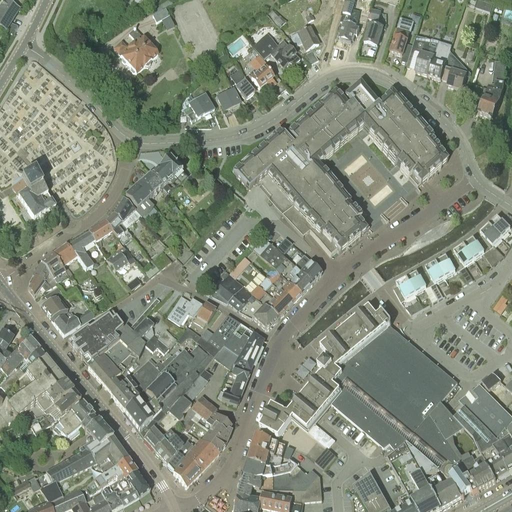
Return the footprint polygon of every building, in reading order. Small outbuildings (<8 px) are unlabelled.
[(10,25),(19,11),(1,0),(0,0),(0,29),(13,37),(18,29),(10,25)] [(344,24),(338,41),(339,41),(351,45),(352,41),(353,38),(353,37),(357,38),(359,31),(355,30),(355,28),(358,20),(351,18),(353,10),(354,7),(355,0),(346,0),(345,5),(343,14),(342,15),(340,23),(344,24)] [(493,7),(485,5),(483,14),(490,16),(493,7)] [(274,10),(267,16),(279,30),(286,25),(274,10)] [(165,11),(153,18),(156,25),(169,19),(165,11)] [(370,11),(367,20),(378,24),(380,19),(381,14),(370,11)] [(511,13),(506,11),(503,21),(511,23),(511,13)] [(314,21),(311,16),(304,19),(307,25),(314,21)] [(377,48),(383,31),(369,27),(364,44),(377,48)] [(120,45),(113,52),(121,61),(121,63),(124,65),(126,65),(127,67),(129,69),(130,70),(130,72),(133,75),(135,75),(136,76),(144,69),(148,70),(150,67),(150,63),(158,56),(157,54),(134,30),(127,37),(132,42),(124,49),(120,45)] [(298,36),(291,38),(296,48),(302,45),(306,53),(311,50),(318,47),(310,30),(298,36)] [(402,59),(407,43),(410,34),(398,30),(390,55),(402,59)] [(267,36),(253,48),(258,54),(264,61),(266,60),(270,56),(273,59),(273,60),(283,72),(290,66),(292,69),(297,65),(304,73),(310,67),(301,57),(297,60),(288,50),(283,43),(277,48),(272,42),(267,36)] [(437,51),(430,49),(431,43),(415,38),(406,69),(410,70),(415,53),(421,55),(415,75),(428,79),(437,51)] [(228,46),(232,54),(246,47),(243,39),(228,46)] [(442,58),(440,58),(442,52),(437,51),(428,79),(440,83),(441,83),(441,82),(442,82),(446,67),(440,65),(442,58)] [(312,52),(305,55),(310,67),(318,63),(313,54),(312,52)] [(447,67),(445,71),(452,73),(459,75),(461,69),(461,66),(450,54),(447,65),(446,67),(447,67)] [(504,87),(507,65),(495,64),(492,84),(496,85),(495,89),(489,89),(478,116),(493,122),(503,96),(505,88),(504,87)] [(254,72),(248,77),(251,80),(250,81),(259,92),(260,91),(261,93),(266,89),(265,87),(268,85),(272,89),(278,97),(286,91),(279,83),(276,79),(272,81),(264,71),(261,67),(255,72),(254,72)] [(445,71),(442,82),(448,84),(446,89),(447,90),(447,88),(463,93),(462,93),(466,79),(467,77),(459,75),(452,73),(445,71)] [(239,72),(230,79),(237,88),(234,90),(245,103),(254,96),(244,83),(239,72)] [(351,107),(348,109),(359,123),(378,107),(359,86),(344,99),(351,107)] [(233,91),(215,100),(223,116),(241,108),(240,107),(233,91)] [(296,145),(300,150),(324,129),(348,109),(335,94),(328,100),(328,99),(318,107),(318,108),(304,120),(303,120),(293,128),(294,129),(287,134),(296,145)] [(378,107),(414,150),(397,166),(400,170),(399,170),(408,180),(417,190),(423,185),(426,182),(427,182),(432,178),(435,175),(440,171),(440,170),(447,165),(438,154),(439,154),(430,144),(432,143),(427,136),(419,126),(418,126),(406,111),(398,101),(396,102),(391,96),(378,107)] [(188,97),(177,103),(186,118),(191,125),(192,125),(191,125),(197,121),(203,118),(204,118),(214,113),(205,98),(192,105),(188,97)] [(414,150),(378,107),(359,123),(363,128),(368,134),(367,135),(373,142),(381,152),(395,167),(397,166),(414,150)] [(359,123),(348,109),(324,129),(340,148),(347,142),(357,134),(357,133),(363,128),(359,123)] [(332,154),(340,148),(324,129),(300,150),(316,168),(317,168),(323,163),(333,155),(332,154)] [(232,172),(248,191),(265,177),(266,176),(296,151),(293,147),(280,132),(273,138),(273,137),(263,145),(263,146),(249,158),(248,158),(238,166),(239,167),(232,172)] [(316,168),(300,150),(296,145),(293,147),(296,151),(266,176),(292,206),(281,216),(302,240),(309,234),(330,258),(336,253),(339,256),(346,251),(360,239),(359,239),(369,231),(352,210),(352,211),(336,227),(300,184),(318,169),(317,168),(316,168)] [(150,177),(149,177),(161,192),(163,191),(167,187),(173,181),(181,174),(169,162),(165,162),(162,164),(163,167),(151,178),(150,177)] [(300,184),(336,227),(352,211),(348,207),(350,205),(337,190),(337,189),(329,180),(328,180),(323,173),(322,174),(318,169),(300,184)] [(15,182),(10,185),(33,222),(55,209),(42,187),(28,195),(20,180),(22,179),(18,172),(16,173),(17,176),(19,180),(15,182)] [(22,179),(20,180),(28,195),(42,187),(34,173),(22,179)] [(144,182),(135,190),(142,198),(146,195),(151,201),(161,192),(149,177),(148,178),(147,177),(143,180),(144,182)] [(135,190),(125,199),(137,213),(136,214),(141,221),(144,219),(147,218),(148,217),(150,215),(151,213),(152,212),(154,210),(150,205),(148,203),(151,201),(146,195),(142,198),(135,190)] [(123,201),(114,217),(122,228),(126,232),(140,220),(137,216),(123,201)] [(179,213),(174,208),(170,211),(174,217),(179,213)] [(105,225),(104,225),(111,235),(112,236),(116,242),(118,241),(123,247),(132,240),(127,234),(126,232),(122,228),(122,227),(114,217),(105,224),(105,225)] [(497,219),(488,227),(493,232),(502,241),(510,233),(511,231),(511,227),(504,219),(502,217),(502,218),(504,219),(501,222),(499,221),(497,219)] [(104,225),(87,236),(93,245),(95,247),(96,246),(98,250),(101,249),(101,243),(111,235),(104,225)] [(493,249),(502,241),(493,232),(488,227),(480,235),(483,239),(480,242),(478,240),(478,241),(480,242),(488,253),(498,265),(503,260),(493,249)] [(81,253),(93,245),(87,236),(67,249),(74,258),(77,260),(86,272),(91,268),(81,253)] [(259,258),(270,247),(263,240),(252,251),(259,258)] [(473,241),(465,246),(469,252),(476,262),(483,257),(484,258),(492,270),(498,265),(488,253),(480,242),(476,245),(475,243),(473,241)] [(285,243),(285,242),(275,252),(283,259),(293,249),(285,243)] [(460,272),(476,263),(465,246),(454,254),(456,258),(453,261),(460,272)] [(66,247),(52,257),(62,271),(65,274),(68,280),(72,278),(72,277),(68,271),(66,268),(77,260),(74,258),(67,249),(66,247)] [(270,247),(259,258),(273,272),(274,273),(275,272),(279,268),(285,262),(275,252),(270,247)] [(129,269),(134,265),(124,250),(122,251),(118,254),(109,259),(112,263),(109,265),(114,274),(127,265),(129,269)] [(149,282),(171,264),(162,254),(151,263),(152,264),(142,272),(145,277),(149,282)] [(42,265),(40,266),(48,276),(53,282),(56,287),(68,280),(65,274),(62,271),(52,257),(48,260),(42,265)] [(304,258),(293,269),(294,269),(312,286),(321,277),(310,266),(311,265),(304,258)] [(460,272),(453,261),(451,258),(451,259),(452,261),(448,263),(446,259),(434,265),(438,271),(444,282),(460,272)] [(237,268),(242,273),(250,265),(245,260),(244,260),(237,268)] [(293,269),(289,265),(285,262),(279,268),(275,272),(274,273),(279,278),(287,286),(300,299),(300,298),(312,286),(293,269)] [(427,275),(424,276),(431,289),(434,287),(436,286),(444,282),(438,271),(434,265),(425,270),(426,272),(427,275)] [(40,266),(34,278),(44,285),(45,286),(48,288),(49,287),(52,285),(54,289),(56,287),(53,282),(48,276),(40,266)] [(266,279),(265,280),(272,286),(280,293),(280,294),(293,306),(296,303),(297,303),(299,301),(299,299),(300,299),(287,286),(279,278),(274,273),(273,272),(272,273),(273,275),(269,279),(266,279)] [(417,275),(407,280),(416,297),(425,292),(431,289),(424,276),(424,277),(422,274),(422,275),(423,277),(419,279),(417,275)] [(260,275),(252,283),(257,288),(262,292),(265,295),(267,297),(272,302),(285,314),(286,313),(288,311),(289,311),(291,309),(292,307),(293,306),(280,294),(280,293),(272,286),(265,280),(263,278),(260,275)] [(249,305),(254,300),(228,276),(209,297),(212,299),(215,295),(238,315),(240,316),(250,306),(249,305)] [(28,289),(28,292),(34,299),(40,292),(42,296),(51,290),(48,288),(45,286),(44,285),(34,278),(29,287),(28,289)] [(401,305),(416,297),(407,280),(396,286),(398,291),(394,293),(393,290),(393,291),(401,305)] [(132,292),(141,287),(138,281),(128,286),(132,292)] [(257,288),(249,296),(251,297),(252,298),(254,300),(257,303),(264,310),(278,323),(278,322),(280,319),(282,319),(284,317),(284,315),(285,314),(272,302),(267,297),(265,295),(262,292),(257,288)] [(58,289),(45,298),(48,304),(62,297),(58,289)] [(443,293),(446,298),(452,295),(449,290),(443,293)] [(184,295),(168,320),(180,328),(187,318),(193,321),(196,317),(202,308),(195,304),(189,300),(190,296),(185,294),(184,295)] [(502,298),(499,302),(506,306),(508,303),(502,298)] [(51,323),(67,314),(59,299),(43,308),(51,323)] [(277,323),(278,323),(277,322),(254,300),(249,305),(250,306),(240,316),(251,323),(252,321),(253,321),(264,332),(269,332),(277,323)] [(156,301),(130,331),(132,333),(159,304),(156,301)] [(411,319),(424,312),(419,304),(406,311),(411,319)] [(206,325),(207,325),(215,313),(205,306),(196,318),(197,318),(193,323),(203,329),(206,325)] [(390,324),(390,323),(378,309),(382,314),(377,318),(369,309),(360,316),(358,318),(331,340),(329,342),(320,350),(329,360),(327,363),(324,361),(321,365),(318,369),(323,374),(326,376),(335,383),(338,379),(341,375),(337,372),(390,329),(390,328),(391,328),(391,327),(391,326),(391,325),(390,324)] [(63,318),(53,326),(63,340),(75,332),(81,328),(75,320),(74,318),(73,317),(71,312),(67,315),(63,318)] [(93,320),(89,312),(83,315),(88,323),(89,324),(94,321),(93,320)] [(118,344),(114,339),(122,330),(112,315),(88,332),(87,330),(67,344),(77,357),(87,370),(118,344)] [(236,362),(249,343),(253,337),(252,336),(252,337),(241,329),(227,318),(213,337),(212,337),(206,344),(219,355),(215,360),(231,372),(236,362)] [(146,321),(133,334),(140,342),(145,347),(149,342),(144,338),(153,328),(146,321)] [(118,344),(87,370),(106,392),(111,388),(121,375),(117,370),(130,359),(136,362),(136,361),(138,363),(145,348),(145,347),(140,342),(133,334),(132,333),(130,331),(126,327),(122,330),(114,339),(118,344)] [(206,344),(200,340),(186,329),(176,342),(180,347),(186,341),(191,340),(199,347),(188,359),(183,353),(180,355),(178,352),(171,359),(170,358),(161,366),(159,364),(156,367),(150,361),(148,363),(134,375),(129,381),(139,394),(130,403),(132,405),(123,414),(133,428),(143,441),(174,410),(191,389),(203,375),(202,374),(213,361),(214,361),(215,360),(219,355),(206,344)] [(343,374),(416,436),(447,463),(452,467),(457,464),(435,426),(448,415),(441,406),(457,386),(390,329),(337,372),(341,375),(343,374)] [(158,341),(169,351),(176,342),(165,332),(158,341)] [(206,344),(212,336),(206,332),(200,340),(206,344)] [(0,344),(7,349),(13,340),(2,333),(0,336),(0,344)] [(22,347),(29,342),(23,336),(17,342),(22,347)] [(145,348),(152,355),(157,350),(164,357),(169,351),(158,341),(153,337),(149,342),(145,347),(145,348)] [(236,362),(232,369),(234,370),(234,373),(249,378),(250,374),(251,373),(263,344),(259,342),(254,338),(253,337),(237,360),(236,362)] [(27,362),(39,352),(30,341),(29,342),(22,347),(12,356),(13,357),(10,359),(5,366),(0,372),(7,379),(23,362),(25,365),(27,363),(28,364),(28,363),(27,362)] [(8,357),(3,354),(0,352),(0,362),(5,366),(10,359),(13,357),(12,356),(10,354),(8,357)] [(19,372),(13,377),(18,382),(23,377),(25,376),(25,375),(32,370),(45,359),(43,357),(39,352),(27,362),(28,363),(28,364),(27,363),(25,365),(19,372)] [(13,377),(1,389),(5,394),(14,386),(18,391),(24,386),(28,392),(7,408),(8,410),(17,421),(28,413),(36,422),(36,423),(44,420),(46,419),(48,419),(56,413),(53,410),(54,410),(73,395),(67,388),(65,385),(55,373),(45,359),(32,370),(25,375),(25,376),(23,377),(18,382),(13,377)] [(298,374),(305,380),(317,365),(310,359),(298,374)] [(232,369),(228,377),(231,378),(231,379),(236,381),(233,389),(239,392),(242,393),(243,394),(247,382),(248,382),(249,379),(249,378),(234,373),(234,370),(232,369)] [(199,379),(191,389),(197,396),(206,385),(205,384),(208,380),(208,377),(203,373),(202,374),(203,375),(199,379)] [(265,419),(259,430),(268,434),(278,439),(279,439),(285,438),(290,432),(286,429),(292,421),(327,451),(315,464),(316,466),(323,472),(335,459),(328,452),(328,451),(335,443),(324,434),(313,426),(329,405),(366,437),(378,446),(384,452),(390,447),(396,455),(405,449),(408,447),(342,392),(340,390),(334,385),(335,383),(326,376),(323,374),(321,377),(320,376),(313,385),(312,384),(310,387),(311,387),(297,404),(296,404),(294,406),(295,406),(288,415),(284,414),(284,413),(271,406),(266,417),(264,419),(265,419)] [(488,394),(501,385),(493,378),(482,386),(488,394)] [(128,381),(119,390),(110,398),(123,414),(132,405),(130,403),(139,394),(128,381)] [(511,420),(485,394),(480,388),(459,404),(464,410),(497,443),(500,446),(508,441),(511,446),(511,420)] [(188,406),(197,396),(191,389),(174,410),(143,441),(143,442),(144,442),(157,457),(166,447),(163,444),(170,436),(169,435),(171,433),(176,428),(183,421),(181,419),(191,408),(188,406)] [(220,394),(217,400),(222,403),(227,406),(236,409),(238,407),(239,404),(239,403),(243,394),(242,393),(239,392),(233,389),(229,398),(225,396),(220,394)] [(61,419),(80,404),(73,395),(54,410),(53,410),(56,413),(61,419)] [(180,432),(175,436),(178,439),(185,433),(187,435),(187,434),(194,424),(196,425),(209,435),(226,447),(231,434),(228,433),(230,430),(221,421),(223,419),(216,413),(201,400),(191,412),(183,421),(176,428),(177,428),(180,432)] [(70,416),(69,416),(77,426),(78,425),(90,415),(82,406),(70,416)] [(497,443),(464,410),(453,421),(464,433),(473,440),(478,451),(480,455),(481,457),(492,451),(500,446),(497,443)] [(50,428),(61,419),(56,413),(48,419),(46,419),(44,420),(36,423),(37,423),(28,426),(35,439),(50,428)] [(78,425),(77,426),(80,429),(81,430),(85,436),(98,425),(90,415),(78,425)] [(448,415),(435,426),(457,464),(459,463),(466,475),(466,476),(478,495),(495,485),(485,471),(486,470),(481,460),(473,464),(472,461),(471,461),(469,456),(462,459),(455,448),(453,439),(464,433),(453,421),(448,415)] [(55,430),(53,432),(58,438),(57,439),(62,444),(62,445),(65,443),(67,441),(70,438),(72,441),(80,435),(77,432),(81,430),(80,429),(77,426),(69,416),(58,426),(64,433),(60,436),(55,430)] [(112,440),(102,428),(98,425),(85,436),(87,438),(89,440),(86,443),(86,445),(87,446),(88,446),(79,453),(81,456),(86,453),(89,457),(96,467),(55,485),(52,487),(40,491),(39,491),(48,507),(79,494),(86,490),(92,488),(90,486),(93,484),(127,463),(122,455),(121,455),(118,450),(118,449),(112,440)] [(202,445),(218,458),(222,452),(226,447),(209,435),(202,445)] [(171,439),(172,438),(170,436),(163,444),(166,447),(157,457),(165,467),(174,457),(168,450),(175,442),(171,439)] [(188,455),(193,450),(187,445),(184,448),(179,442),(177,444),(173,438),(172,438),(171,439),(175,442),(168,450),(174,457),(165,467),(170,473),(188,455)] [(282,446),(266,441),(257,439),(252,454),(273,458),(278,459),(281,448),(282,446)] [(492,451),(508,475),(511,472),(511,446),(508,441),(500,446),(492,451)] [(200,444),(194,451),(193,450),(188,455),(195,462),(190,467),(200,476),(218,458),(202,445),(200,444)] [(439,511),(421,480),(435,472),(430,468),(431,467),(408,447),(405,449),(396,455),(387,462),(391,466),(408,496),(412,504),(410,504),(414,511),(439,511)] [(494,482),(508,475),(492,451),(481,457),(482,459),(481,460),(486,470),(485,471),(495,485),(496,485),(494,482)] [(96,467),(89,457),(86,453),(81,456),(46,476),(52,487),(55,485),(96,467)] [(250,460),(248,467),(269,471),(270,470),(269,470),(269,468),(271,463),(272,464),(279,466),(279,467),(281,467),(282,460),(278,459),(273,458),(252,454),(250,460)] [(186,491),(200,476),(190,467),(195,462),(188,455),(170,473),(186,491)] [(128,481),(136,475),(128,463),(127,463),(93,484),(90,486),(92,488),(86,490),(89,500),(100,493),(123,480),(124,481),(127,479),(128,481)] [(444,467),(439,473),(444,477),(444,478),(445,479),(446,480),(448,481),(450,481),(452,486),(450,487),(459,504),(464,501),(463,500),(464,500),(464,499),(459,490),(462,488),(465,486),(470,495),(472,495),(473,497),(478,495),(466,476),(466,475),(459,463),(457,464),(452,467),(447,463),(444,467)] [(290,477),(297,469),(291,464),(288,469),(278,471),(276,472),(270,470),(269,471),(248,467),(244,479),(257,482),(290,477)] [(301,472),(297,469),(290,477),(257,482),(244,479),(238,497),(248,499),(251,499),(253,491),(260,493),(292,494),(305,495),(309,490),(314,484),(319,478),(312,472),(307,477),(301,472)] [(444,477),(439,473),(437,474),(435,472),(421,480),(439,511),(444,511),(459,504),(450,487),(452,486),(450,481),(448,481),(446,480),(445,479),(444,478),(444,477)] [(125,483),(138,503),(150,495),(136,475),(128,481),(127,479),(124,481),(123,480),(100,493),(89,500),(86,490),(79,494),(85,506),(101,498),(110,492),(115,489),(116,490),(117,490),(116,488),(125,483)] [(390,511),(375,485),(370,476),(353,489),(356,493),(366,511),(390,511)] [(35,493),(39,491),(40,491),(34,480),(27,484),(30,489),(33,495),(35,493)] [(138,503),(125,483),(116,488),(117,490),(116,490),(115,489),(110,492),(122,511),(138,503)] [(12,499),(30,489),(27,484),(10,494),(12,499)] [(304,505),(310,504),(309,490),(305,495),(292,494),(292,501),(304,503),(304,505)] [(35,493),(44,508),(48,507),(39,491),(35,493)] [(108,511),(121,511),(122,511),(110,492),(101,498),(105,505),(108,511)] [(88,511),(85,506),(79,494),(48,507),(44,508),(33,511),(88,511)] [(290,511),(291,510),(292,505),(292,501),(263,496),(262,502),(259,511),(290,511)] [(414,511),(410,504),(412,504),(408,496),(398,502),(403,511),(402,511),(414,511)] [(248,499),(238,497),(236,504),(234,511),(259,511),(262,502),(251,500),(251,499),(248,499)] [(108,511),(105,505),(101,498),(85,506),(88,511),(108,511)]
